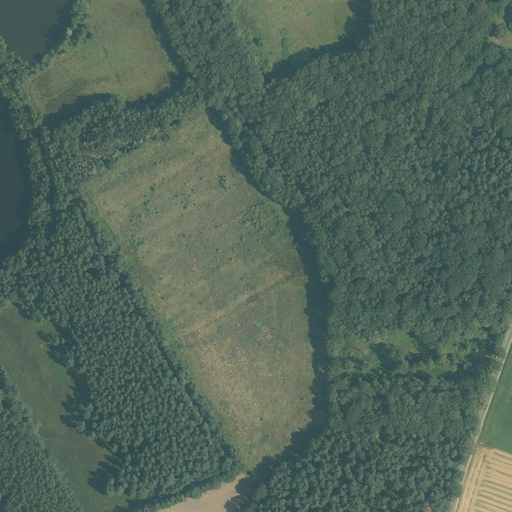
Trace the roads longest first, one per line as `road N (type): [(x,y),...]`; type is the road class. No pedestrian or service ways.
road 1 (track): [(511,276),(315,210),(272,186),(180,56),(156,0)]
road 2 (track): [(0,67),(46,164),(51,215),(48,245),(0,302)]
road 3 (tertiary): [(451,511),(511,331)]
road 4 (track): [(0,376),(34,443),(0,480)]
